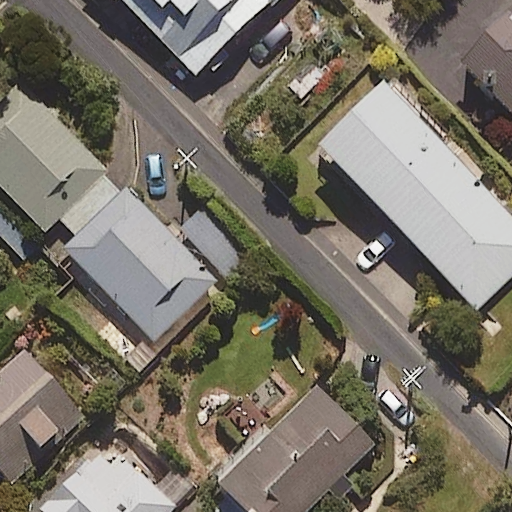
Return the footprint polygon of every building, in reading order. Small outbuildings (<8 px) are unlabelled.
[(105,0),(189,87),(279,0),(105,0)] [(511,15),(456,75),(511,126),(511,15)] [(18,90),(0,107),(0,192),(47,240),(63,225),(84,246),(59,271),(112,323),(99,336),(142,379),(228,292),(135,199),(131,203),(18,90)] [(511,279),(511,225),(379,96),(314,163),(474,319),(511,279)] [(203,208),(180,231),(230,281),(253,258),(203,208)] [(88,420),(32,360),(0,389),(0,477),(12,490),(88,420)] [(283,395),(262,376),(222,418),(243,438),(283,395)] [(242,511),(323,511),(333,501),(343,510),(356,496),(346,487),(380,451),(310,386),(216,488),(242,511)] [(155,490),(112,450),(54,511),(174,511),(197,487),(176,468),(155,490)]
